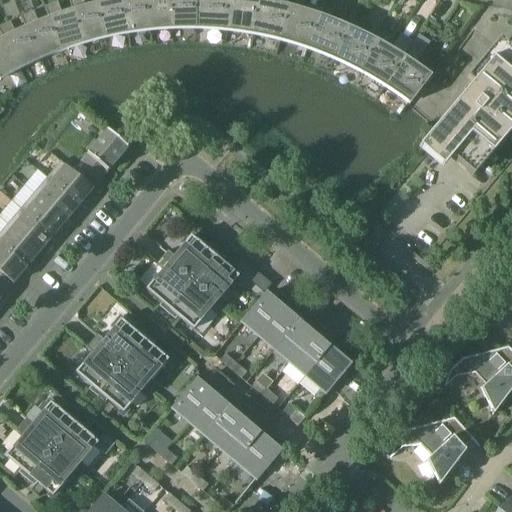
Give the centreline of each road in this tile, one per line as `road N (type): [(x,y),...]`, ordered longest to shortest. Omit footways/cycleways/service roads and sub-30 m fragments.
road 1 (residential): [(327,456),(403,362),(165,158),(0,355)]
road 2 (residential): [(413,349),(511,226)]
road 3 (residential): [(327,456),(208,372)]
